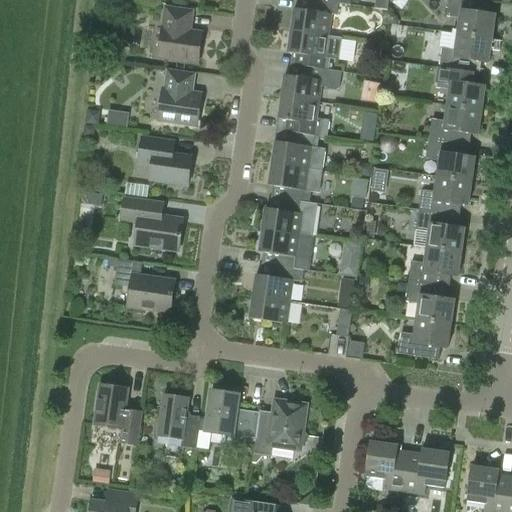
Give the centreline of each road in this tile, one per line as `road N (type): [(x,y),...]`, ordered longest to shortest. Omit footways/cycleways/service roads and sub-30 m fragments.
road 1 (residential): [(205,349),(216,220),(240,189),(258,60),(246,35),(251,0)]
road 2 (residential): [(63,511),(85,367),(95,354),(157,361),(205,349)]
road 3 (residential): [(205,349),(351,371),(359,392)]
road 4 (residential): [(494,407),(359,392)]
road 5 (residential): [(494,407),(511,280)]
road 6 (residential): [(344,511),(359,392)]
